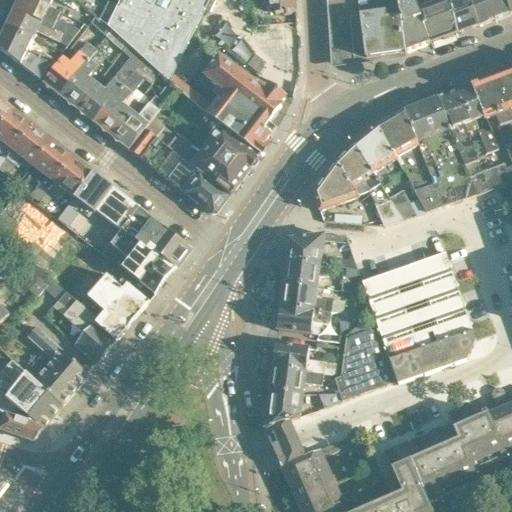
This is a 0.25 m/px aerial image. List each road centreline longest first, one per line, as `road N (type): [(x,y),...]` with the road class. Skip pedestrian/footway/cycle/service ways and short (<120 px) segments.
road 1 (residential): [(238,471),(484,372),(496,364),(510,324)]
road 2 (unclassified): [(0,79),(226,260)]
road 3 (residential): [(510,324),(470,214),(358,252)]
road 4 (tertiary): [(93,478),(180,348)]
road 5 (tertiary): [(152,352),(66,467)]
road 6 (tertiary): [(396,85),(511,44)]
